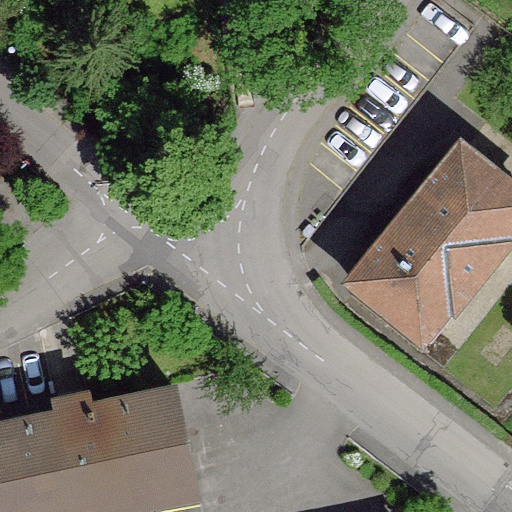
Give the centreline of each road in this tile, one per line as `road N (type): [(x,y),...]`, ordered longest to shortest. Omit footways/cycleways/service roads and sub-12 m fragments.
road 1 (residential): [(244,262),(288,338),(509,511)]
road 2 (unclassified): [(366,0),(264,119),(242,185),(244,262)]
road 3 (residential): [(0,98),(163,236)]
road 4 (residential): [(163,236),(0,322)]
